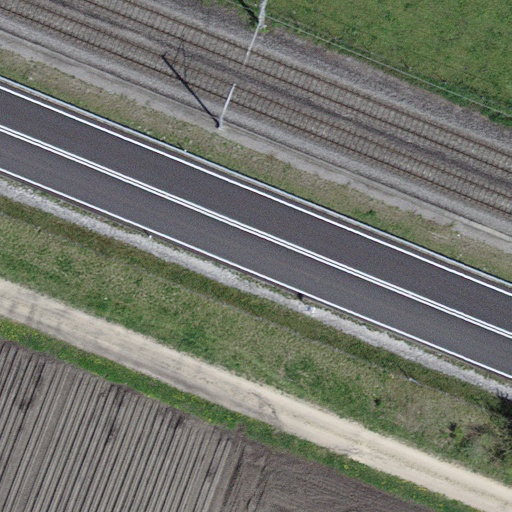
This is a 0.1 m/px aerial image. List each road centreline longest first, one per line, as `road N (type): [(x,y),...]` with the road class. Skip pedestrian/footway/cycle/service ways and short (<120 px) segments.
road 1 (track): [(0,298),(511,506)]
road 2 (trunk): [(511,335),(0,128)]
